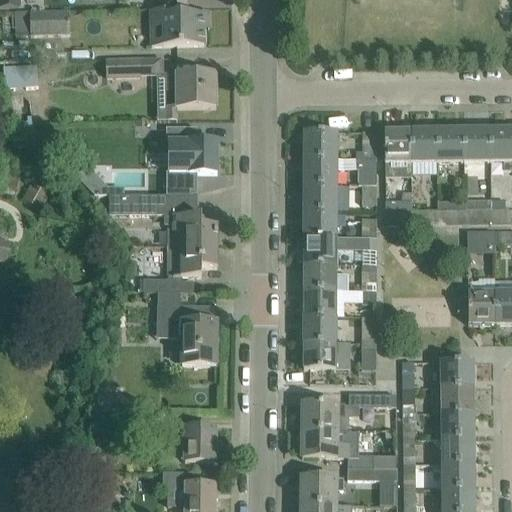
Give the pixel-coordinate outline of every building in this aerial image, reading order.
[(0,0),(0,10),(19,10),(18,0),(0,0)] [(202,16),(182,16),(176,16),(176,12),(149,13),(150,49),(204,48),(204,22),(209,22),(209,14),(202,14),(202,16)] [(70,14),(30,14),(30,39),(70,38),(70,14)] [(140,64),(107,64),(107,80),(140,80),(140,64)] [(37,68),(3,71),(5,94),(39,92),(37,68)] [(163,111),(176,111),(216,111),(216,78),(163,78),(163,93),(163,111)] [(177,131),(157,131),(145,131),(145,145),(149,145),(149,147),(173,147),(173,161),(185,161),(185,173),(189,173),(189,177),(217,176),(217,144),(177,144),(177,131)] [(511,132),(490,133),(491,165),(503,165),(503,174),(511,173),(511,132)] [(464,133),(438,134),(438,166),(438,186),(446,186),(446,166),(464,166),(464,133)] [(491,165),(490,133),(464,133),(464,166),(491,165)] [(411,134),(384,134),(385,166),(412,166),(411,134)] [(438,166),(438,134),(411,134),(412,166),(438,166)] [(336,162),(336,155),(336,135),(304,135),(304,162),(336,162)] [(363,136),(363,154),(355,154),(355,162),(377,163),(376,135),(363,136)] [(336,189),(336,162),(304,162),(304,189),(336,189)] [(355,162),(355,173),(358,173),(358,189),(362,189),(376,189),(377,164),(377,163),(355,162)] [(89,168),(78,179),(96,198),(110,198),(110,190),(89,168)] [(0,193),(15,197),(19,178),(0,173),(0,193)] [(42,213),(56,185),(37,175),(22,203),(42,213)] [(336,215),(336,189),(304,189),(304,215),(336,215)] [(376,209),(376,189),(362,189),(362,208),(376,209)] [(128,198),(128,219),(164,219),(164,212),(173,212),(173,199),(166,199),(164,199),(128,198)] [(386,228),(413,228),(412,213),(394,214),(394,203),(385,203),(386,228)] [(438,205),(438,213),(438,228),(465,227),(465,204),(438,205)] [(491,204),(465,204),(465,227),(491,227),(491,204)] [(503,204),(491,204),(491,227),(511,226),(511,212),(504,212),(503,204)] [(438,213),(412,213),(413,228),(438,228),(438,213)] [(336,241),(336,215),(304,215),(304,241),(336,241)] [(168,228),(168,250),(169,250),(217,249),(217,228),(201,228),(201,219),(173,219),(173,228),(168,228)] [(369,241),(376,241),(377,222),(362,222),(362,241),(369,241)] [(511,234),(495,235),(495,255),(494,256),(511,256),(511,234)] [(495,255),(495,235),(467,235),(468,255),(495,255)] [(304,265),(304,267),(336,268),(336,253),(369,254),(369,241),(362,241),(343,241),(336,241),(304,241),(304,253),(299,256),(298,263),(304,265)] [(0,265),(8,267),(12,248),(0,245),(0,265)] [(159,296),(180,296),(182,296),(182,280),(201,280),(201,271),(217,271),(217,249),(169,250),(168,250),(168,283),(145,283),(145,296),(159,296)] [(304,267),(304,294),(336,294),(336,268),(304,267)] [(362,295),(376,295),(376,268),(363,268),(363,274),(362,274),(362,295)] [(336,320),(336,294),(304,294),(304,320),(336,320)] [(376,295),(362,295),(362,314),(376,314),(376,295)] [(511,295),(495,296),(495,328),(511,327),(511,295)] [(194,309),(180,309),(180,296),(159,296),(159,309),(157,341),(182,342),(182,368),(196,369),(216,369),(217,326),(194,325),(194,309)] [(468,308),(468,328),(495,328),(495,296),(468,296),(468,308)] [(335,346),(336,320),(304,320),(303,346),(335,346)] [(362,347),(376,347),(376,320),(346,320),(346,328),(362,327),(362,347)] [(335,373),(335,346),(303,346),(303,373),(335,373)] [(362,373),(377,373),(376,347),(362,347),(362,373)] [(414,365),(402,365),(402,392),(414,392),(414,365)] [(441,365),(442,391),(473,391),(472,365),(441,365)] [(473,416),(473,391),(442,391),(442,417),(473,416)] [(415,417),(414,392),(402,392),(403,417),(415,417)] [(345,408),(323,408),(303,407),(302,434),(348,435),(349,420),(359,420),(359,410),(396,410),(396,399),(349,398),(349,409),(345,409),(345,408)] [(184,465),(194,465),(214,465),(215,431),(194,430),(195,417),(169,416),(169,433),(185,433),(184,465)] [(473,442),(473,416),(442,417),(442,442),(473,442)] [(415,443),(415,417),(403,417),(403,443),(415,443)] [(348,472),(373,472),(373,460),(350,459),(351,435),(348,435),(302,434),(302,461),(348,462),(348,472)] [(474,467),(473,442),(442,442),(442,468),(474,467)] [(415,468),(415,443),(403,443),(403,468),(415,468)] [(384,460),(384,472),(396,473),(396,460),(384,460)] [(474,493),(474,467),(442,468),(443,493),(474,493)] [(415,468),(403,468),(403,494),(415,493),(415,468)] [(348,472),(347,484),(397,485),(397,473),(396,473),(384,472),(373,472),(348,472)] [(103,475),(87,475),(87,490),(103,490),(103,475)] [(186,511),(213,511),(214,489),(194,488),(194,476),(169,476),(169,509),(186,510),(186,511)] [(343,482),(322,482),(301,481),(301,508),(335,509),(335,494),(343,494),(343,482)] [(24,483),(20,498),(23,499),(18,507),(27,511),(41,511),(49,498),(28,487),(24,483)] [(415,511),(415,493),(403,494),(403,511),(415,511)] [(474,511),(474,493),(443,493),(443,511),(474,511)]
